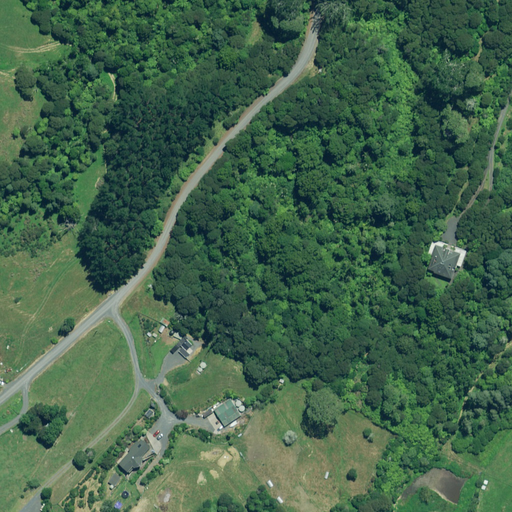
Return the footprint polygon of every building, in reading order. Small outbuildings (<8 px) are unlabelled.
[(460,254),(436,246),(428,270),(452,278),(460,254)] [(240,416),(230,399),(214,410),(224,426),(240,416)] [(153,415),(149,410),(145,414),(150,419),(153,415)] [(136,469),(142,462),(140,460),(143,458),(142,457),(150,447),(141,439),(137,443),(136,442),(131,448),(132,449),(119,464),(128,472),(133,466),(136,469)] [(120,478),(114,473),(108,482),(114,486),(120,478)]
